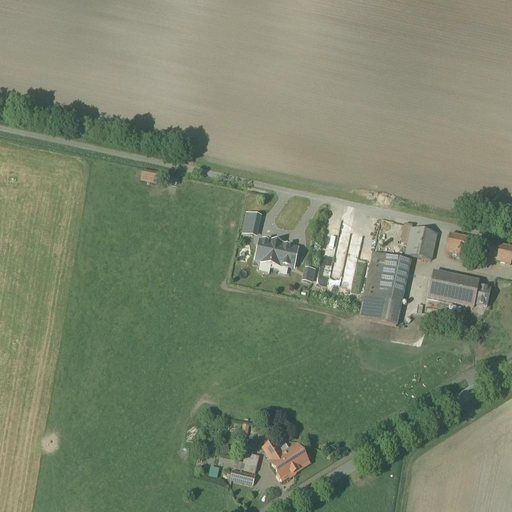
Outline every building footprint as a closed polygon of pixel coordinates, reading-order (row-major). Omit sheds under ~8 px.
[(256,238),(260,219),(247,216),(242,235),(256,238)] [(436,236),(410,230),(404,257),(430,262),(436,236)] [(511,249),(449,236),(446,252),(510,266),(511,261),(511,256),(511,249)] [(270,246),(259,243),(255,262),(261,263),(261,265),(271,267),(274,256),(276,245),(270,244),(270,246)] [(274,256),(271,267),(279,269),(279,267),(293,270),(297,251),(281,248),(282,246),(276,245),(274,256)] [(409,263),(372,255),(358,320),(395,328),(409,263)] [(478,285),(432,275),(427,299),(473,309),(473,306),(477,289),(478,285)] [(489,292),(477,289),(473,306),(485,308),(489,292)] [(266,442),(261,445),(264,450),(269,447),(266,442)] [(264,450),(262,451),(270,464),(282,457),(274,444),(269,447),(264,450)] [(270,464),(282,483),(308,466),(296,448),(282,457),(270,464)] [(259,459),(245,456),(242,466),(245,466),(243,472),(255,475),(259,459)] [(254,479),(232,473),(229,482),(252,487),(254,479)]
